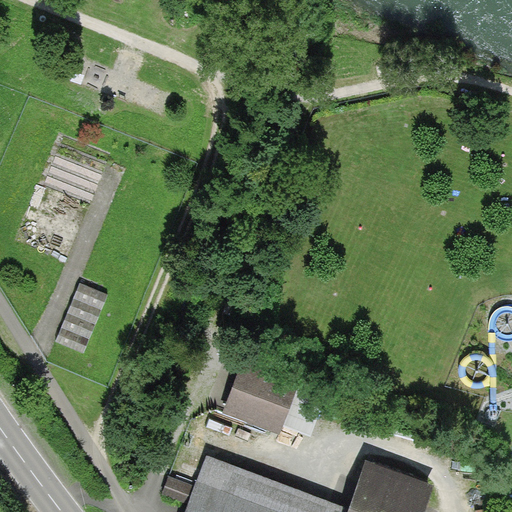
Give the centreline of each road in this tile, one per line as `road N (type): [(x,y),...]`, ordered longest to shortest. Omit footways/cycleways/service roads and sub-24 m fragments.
road 1 (track): [(280,93),(276,127),(150,485),(133,511)]
road 2 (track): [(230,80),(88,450)]
